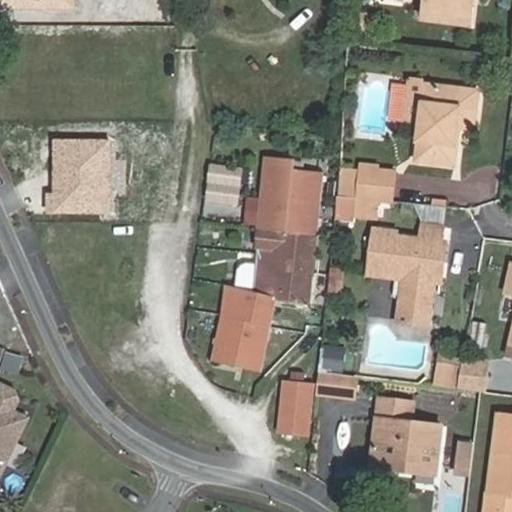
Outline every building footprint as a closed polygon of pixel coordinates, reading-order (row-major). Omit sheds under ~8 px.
[(465,5),(465,0),(427,0),(425,20),(472,26),(474,7),(465,5)] [(460,119),(474,121),(477,92),(426,86),(416,161),(454,166),(459,128),(460,119)] [(473,130),(474,121),(460,119),(459,128),(473,130)] [(220,338),(264,350),(276,301),(309,305),(323,174),(296,172),(297,163),(279,160),(274,197),(264,196),(254,292),(233,287),(220,338)] [(225,168),(195,163),(193,180),(223,184),(225,168)] [(363,172),(341,169),(340,197),(360,199),(363,172)] [(363,172),(360,199),(380,201),(392,202),(395,175),(363,172)] [(220,202),(222,186),(192,181),(190,197),(220,202)] [(360,199),(340,197),(338,213),(358,215),(360,199)] [(380,201),(360,199),(358,215),(378,218),(380,201)] [(421,240),(441,243),(443,229),(424,226),(421,240)] [(438,261),(446,262),(449,244),(441,243),(421,240),(397,237),(397,232),(375,230),(370,274),(403,279),(410,280),(407,302),(401,301),(398,324),(414,326),(414,322),(430,324),(435,282),(438,261)] [(443,283),(446,262),(438,261),(435,282),(443,283)] [(343,290),(345,269),(332,268),(330,289),(343,290)] [(403,279),(401,301),(407,302),(410,280),(403,279)] [(320,371),(343,373),(346,346),(322,344),(320,371)] [(13,376),(21,361),(8,354),(0,369),(13,376)] [(485,392),(490,362),(465,358),(460,389),(485,392)] [(336,374),(321,372),(318,392),(333,394),(336,374)] [(358,377),(336,374),(333,394),(356,397),(358,377)] [(4,380),(0,389),(0,479),(26,425),(32,415),(18,408),(23,397),(20,388),(4,380)] [(310,435),(316,385),(286,382),(280,432),(310,435)] [(417,464),(416,473),(437,475),(442,426),(411,423),(413,404),(379,399),(373,459),(417,464)] [(511,511),(511,414),(501,413),(486,511),(511,511)] [(473,460),(475,448),(463,447),(462,459),(473,460)] [(372,468),(416,473),(417,464),(373,459),(372,468)] [(472,470),(473,460),(462,459),(461,469),(472,470)]
